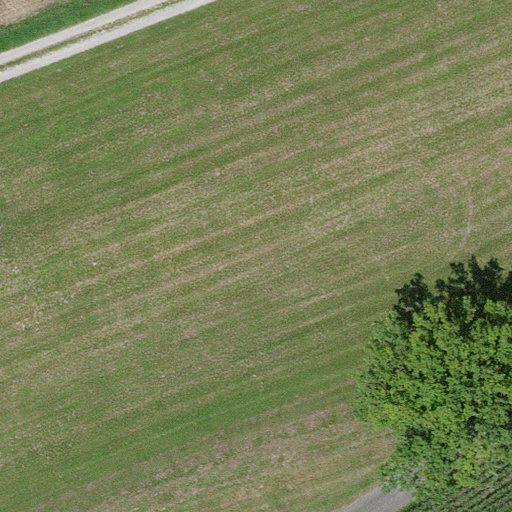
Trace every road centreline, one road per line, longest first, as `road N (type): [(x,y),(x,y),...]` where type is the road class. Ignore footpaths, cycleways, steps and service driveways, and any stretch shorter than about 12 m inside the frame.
road 1 (track): [(170,0),(0,65)]
road 2 (unclassified): [(362,511),(511,412)]
